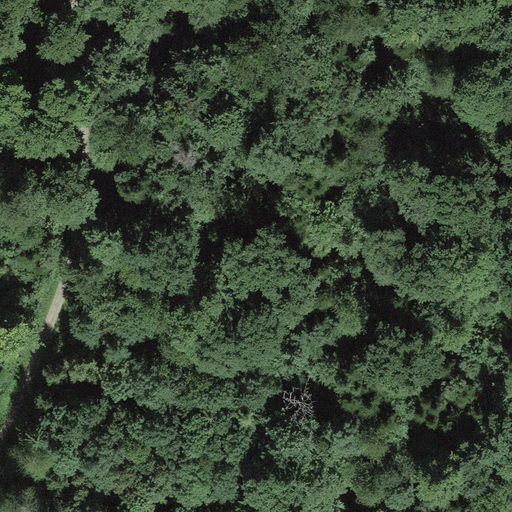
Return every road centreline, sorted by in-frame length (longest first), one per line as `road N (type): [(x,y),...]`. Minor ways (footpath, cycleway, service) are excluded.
road 1 (track): [(92,241),(0,465)]
road 2 (track): [(92,241),(79,0)]
